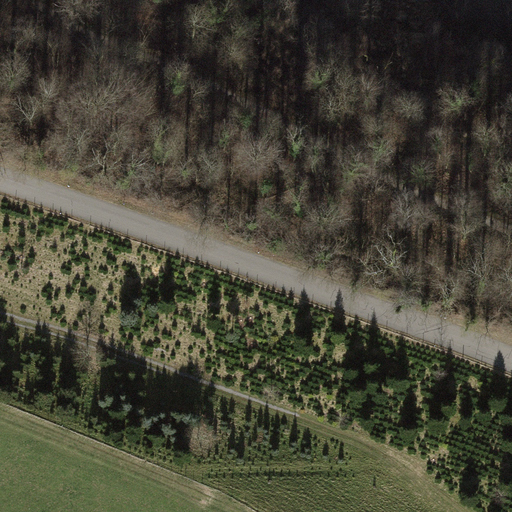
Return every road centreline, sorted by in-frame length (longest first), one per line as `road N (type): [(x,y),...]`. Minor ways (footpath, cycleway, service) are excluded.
road 1 (residential): [(0,179),(511,359)]
road 2 (track): [(236,511),(0,411)]
